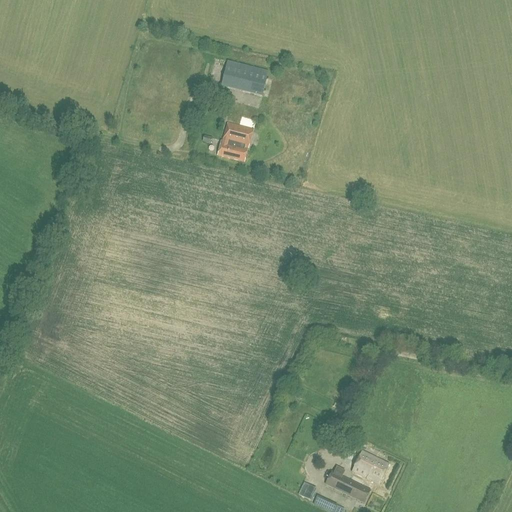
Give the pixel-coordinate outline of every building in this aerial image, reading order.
[(269,72),(228,62),(222,86),(262,97),(269,72)] [(248,148),(253,130),(227,123),(223,141),(221,141),(217,156),(245,162),(248,150),(245,150),(245,147),(248,148)] [(212,137),(205,135),(203,142),(210,144),(212,137)] [(389,465),(362,452),(353,472),(367,479),(368,478),(372,480),(372,481),(380,485),(389,465)] [(309,464),(311,454),(298,453),(297,462),(309,464)] [(308,479),(313,475),(306,468),(302,472),(308,479)] [(332,472),(326,485),(365,503),(371,491),(332,472)] [(310,499),(315,488),(308,485),(308,486),(304,484),(299,494),(310,499)] [(378,487),(376,492),(390,497),(391,493),(378,487)] [(329,511),(334,511),(337,505),(318,496),(314,505),(329,511)]
